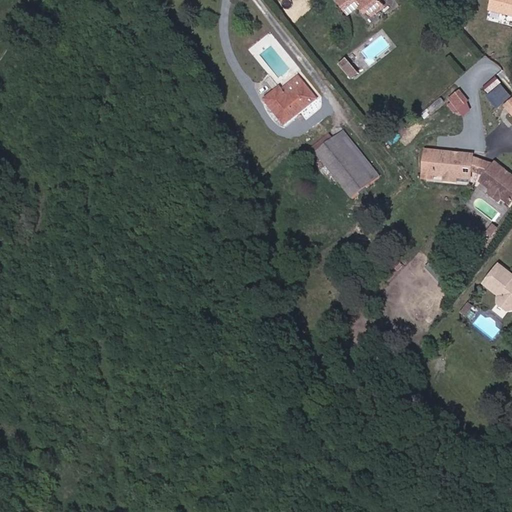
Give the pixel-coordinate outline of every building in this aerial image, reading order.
[(344,0),(358,13),(368,4),(377,14),(392,1),(390,0),(344,0)] [(511,0),(490,0),(488,11),(511,16),(511,0)] [(352,66),(358,61),(355,56),(349,62),(352,66)] [(368,72),(358,61),(352,66),(361,77),(368,72)] [(282,91),(288,98),(305,85),(299,77),(282,91)] [(509,93),(495,77),(481,89),(494,105),(509,93)] [(289,122),(316,100),(305,85),(288,98),(282,91),(280,88),(270,97),(289,122)] [(468,100),(459,88),(445,99),(455,111),(468,100)] [(270,97),(266,101),(286,125),(289,122),(270,97)] [(382,177),(345,131),(335,139),(318,154),(355,200),(382,177)] [(314,150),(318,154),(335,139),(331,134),(314,150)] [(473,156),(425,150),(423,171),(433,172),(433,175),(455,181),(456,176),(457,171),(471,173),(471,171),(473,159),(473,156)] [(471,171),(486,172),(494,162),(473,159),(471,171)] [(497,182),(493,187),(490,190),(496,194),(511,177),(511,171),(496,159),(494,162),(486,172),(485,173),(497,182)] [(493,187),(497,182),(485,173),(482,178),(493,187)] [(511,201),(511,200),(511,177),(496,194),(500,198),(503,194),(511,201)] [(511,270),(502,262),(486,281),(502,294),(501,301),(510,308),(511,307),(511,270)]
